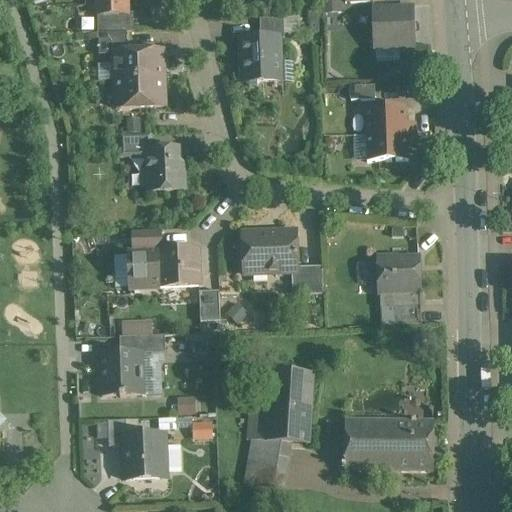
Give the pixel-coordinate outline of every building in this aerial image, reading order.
[(126,0),(96,0),(97,17),(127,16),(126,0)] [(373,12),(374,38),(375,48),(398,47),(399,49),(413,49),(412,10),(373,12)] [(97,35),(129,34),(130,34),(133,34),(132,15),(127,15),(127,16),(125,16),(97,17),(97,35)] [(283,20),(277,20),(259,21),(260,40),(278,40),(278,41),(284,40),(284,39),(283,20)] [(127,54),(126,45),(126,34),(98,35),(99,56),(114,56),(114,55),(127,54)] [(279,82),(278,52),(277,40),(241,41),(243,84),(244,84),(249,89),(257,89),(262,83),(279,82)] [(114,55),(115,83),(162,81),(161,53),(114,55)] [(164,109),(162,81),(115,83),(116,110),(154,109),(164,109)] [(374,102),(374,99),(374,88),(350,89),(351,102),(374,102)] [(353,113),(353,124),(353,125),(354,137),(366,137),(368,137),(407,136),(406,108),(365,109),(365,112),(353,113)] [(416,135),(416,132),(415,124),(407,124),(407,136),(416,135)] [(120,159),(130,159),(147,158),(146,152),(151,152),(150,136),(120,138),(120,159)] [(407,136),(386,137),(366,138),(367,164),(408,162),(407,136)] [(416,136),(407,136),(407,151),(416,151),(416,136)] [(183,170),(183,168),(182,168),(178,164),(178,151),(147,152),(147,172),(143,177),(143,180),(143,187),(148,191),(148,194),(184,192),(183,170)] [(161,253),(161,239),(160,233),(133,234),(133,255),(158,254),(158,253),(161,253)] [(298,274),(297,246),(297,245),(296,234),(242,237),(243,276),(298,274)] [(198,289),(198,264),(197,252),(158,253),(160,291),(198,289)] [(133,255),(134,266),(158,265),(158,254),(133,255)] [(384,308),(401,308),(420,307),(418,261),(397,261),(394,258),(385,259),(382,262),(378,262),(380,310),(384,310),(384,308)] [(292,297),(313,297),(323,296),(322,269),(298,269),(298,274),(291,275),(292,297)] [(220,323),(219,292),(200,293),(201,323),(220,323)] [(237,327),(247,316),(236,306),(227,317),(237,327)] [(385,328),(391,328),(421,327),(420,307),(384,309),(385,328)] [(165,338),(165,344),(165,345),(165,355),(164,355),(165,364),(191,363),(190,337),(165,338)] [(120,355),(133,355),(134,355),(141,354),(141,355),(165,355),(164,338),(119,340),(120,355)] [(100,356),(100,358),(100,359),(102,399),(120,398),(120,400),(121,400),(124,400),(124,398),(142,397),(140,355),(100,356)] [(309,445),(312,385),(312,384),(313,377),(270,373),(266,443),(309,445)] [(267,412),(258,411),(257,411),(250,411),(248,440),(253,441),(253,442),(265,443),(266,442),(267,412)] [(125,423),(116,423),(108,424),(109,449),(123,448),(123,439),(126,438),(125,423)] [(433,425),(386,424),(344,424),(344,456),(340,456),(339,457),(339,463),(344,464),(344,473),(424,473),(431,473),(433,425)] [(163,437),(154,438),(123,439),(125,483),(165,481),(163,437)] [(246,486),(247,486),(258,488),(263,457),(267,458),(269,444),(269,443),(268,443),(254,442),(253,443),(246,486)] [(282,492),(284,479),(284,478),(289,445),(269,443),(267,458),(263,458),(259,488),(282,492)]
